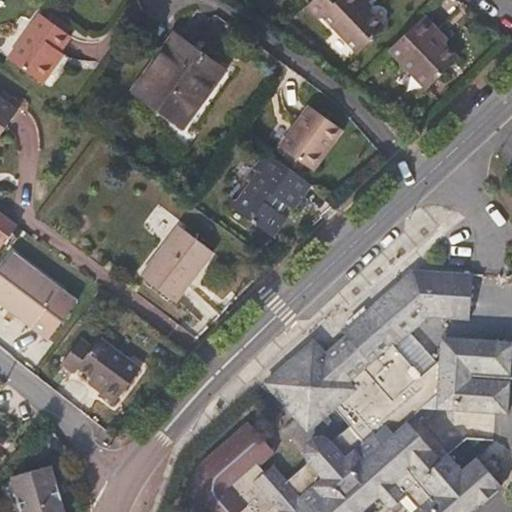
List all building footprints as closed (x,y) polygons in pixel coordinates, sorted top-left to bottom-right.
[(315,0),(311,5),(357,49),(387,17),(369,0),(315,0)] [(76,33),(41,7),(8,53),(43,78),(76,33)] [(464,51),(426,10),(390,43),(428,85),(464,51)] [(182,116),(226,60),(182,26),(138,81),(182,116)] [(0,130),(19,103),(0,89),(0,130)] [(346,123),(310,97),(280,140),(316,165),(346,123)] [(271,231),(311,180),(272,150),(232,201),(271,231)] [(0,244),(1,245),(20,217),(0,203),(0,244)] [(178,296),(214,247),(179,221),(143,269),(178,296)] [(14,248),(0,266),(0,301),(49,337),(79,296),(14,248)] [(309,347),(262,389),(305,437),(330,414),(347,433),(330,448),(325,449),(308,464),(307,470),(287,488),(272,472),(265,478),(251,463),(266,451),(247,429),(200,471),(197,477),(194,482),(192,487),(190,491),(188,497),(186,502),(185,508),(183,511),(351,511),(349,508),(370,489),(382,501),(392,492),(406,508),(413,503),(420,508),(415,511),(459,511),(496,480),(472,451),(457,465),(443,450),(436,456),(408,425),(400,415),(427,393),(416,380),(391,351),(423,322),(465,324),(467,278),(407,276),(338,337),(341,341),(320,360),(309,347)] [(119,401),(146,363),(94,326),(67,364),(119,401)] [(458,415),(506,417),(508,353),(437,351),(437,364),(436,386),(435,401),(435,404),(458,405),(458,415)] [(437,364),(416,380),(427,393),(400,415),(408,425),(435,414),(458,415),(458,405),(435,404),(435,401),(436,386),(437,364)] [(325,449),(330,448),(323,441),(300,461),(307,470),(308,464),(325,449)] [(53,457),(12,469),(23,511),(65,511),(69,511),(53,457)] [(401,511),(415,511),(420,508),(413,503),(406,508),(401,511)]
